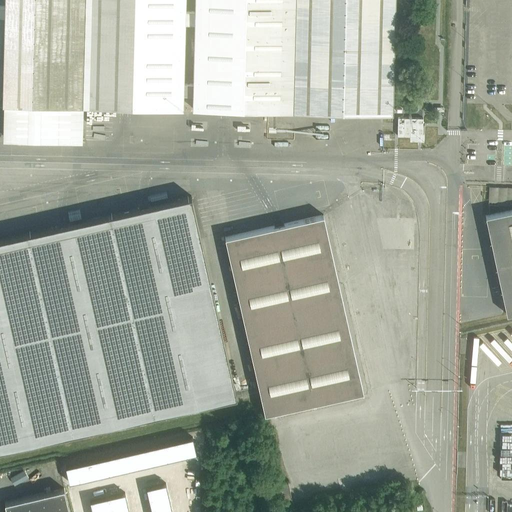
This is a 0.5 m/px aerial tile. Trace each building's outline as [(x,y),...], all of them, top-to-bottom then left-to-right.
[(4,0),(5,6),(0,5),(0,16),(4,17),(2,103),(4,103),(83,105),(182,108),(183,95),(193,95),(192,108),(383,113),(393,113),(395,0),(4,0)] [(274,112),(274,114),(270,114),(271,124),(287,123),(286,117),(282,117),(282,112),(274,112)] [(398,117),(397,135),(416,136),(416,139),(422,139),(423,118),(398,117)] [(511,187),(490,187),(490,203),(511,203),(511,187)] [(0,449),(236,396),(217,312),(191,196),(0,238),(0,449)] [(511,311),(511,209),(485,215),(506,312),(507,312),(511,311)] [(363,391),(345,312),(323,215),(225,237),(265,413),(363,391)] [(394,221),(394,245),(415,245),(414,221),(394,221)] [(192,436),(182,438),(186,454),(196,452),(192,436)] [(182,438),(172,440),(176,456),(186,454),(182,438)] [(172,440),(163,442),(166,458),(176,456),(172,440)] [(163,442),(153,445),(157,461),(166,458),(163,442)] [(153,445),(143,447),(147,463),(157,461),(153,445)] [(143,447),(134,449),(137,465),(147,463),(143,447)] [(134,449),(124,452),(127,468),(137,465),(134,449)] [(124,452),(114,454),(118,470),(127,468),(124,452)] [(114,454),(104,456),(108,472),(118,470),(114,454)] [(104,456),(95,458),(98,474),(108,472),(104,456)] [(95,458),(85,461),(89,477),(98,474),(95,458)] [(85,461),(75,463),(79,479),(89,477),(85,461)] [(75,463),(65,465),(69,481),(79,479),(75,463)] [(164,482),(146,486),(148,496),(166,492),(164,482)] [(294,508),(288,483),(275,486),(281,511),(294,508)] [(69,511),(64,488),(4,502),(6,511),(69,511)] [(125,491),(107,495),(109,505),(127,501),(125,491)] [(166,492),(148,496),(151,506),(168,502),(166,492)] [(107,495),(90,499),(92,509),(109,505),(107,495)] [(127,501),(109,505),(110,511),(124,511),(129,511),(127,501)] [(168,502),(151,506),(152,511),(168,511),(170,511),(168,502)]
